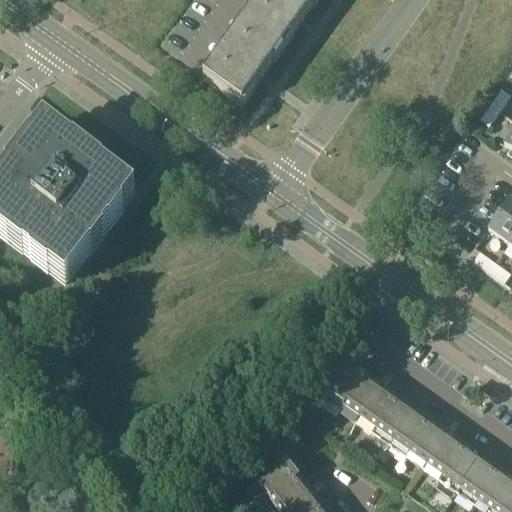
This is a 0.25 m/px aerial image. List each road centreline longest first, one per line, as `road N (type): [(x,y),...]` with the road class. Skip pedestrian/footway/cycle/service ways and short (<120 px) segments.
road 1 (unclassified): [(147,511),(352,324),(390,275)]
road 2 (tertiary): [(55,40),(274,193)]
road 3 (residential): [(274,193),(411,0)]
road 4 (tertiary): [(390,275),(511,363)]
road 5 (tertiary): [(274,193),(390,275)]
